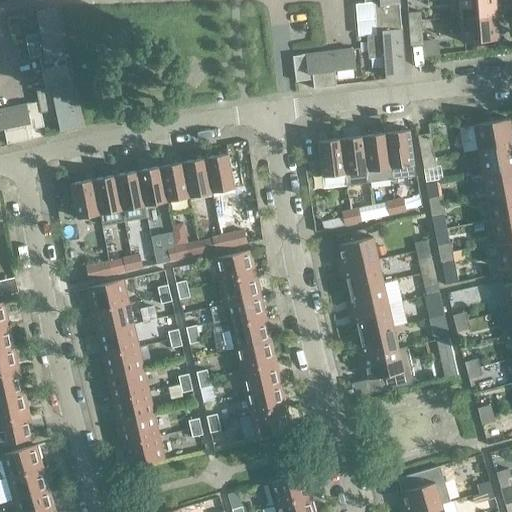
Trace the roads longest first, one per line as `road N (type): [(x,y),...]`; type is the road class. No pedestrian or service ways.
road 1 (residential): [(360,511),(313,342),(270,115)]
road 2 (residential): [(101,511),(49,303),(27,160)]
road 3 (residential): [(27,160),(270,115)]
road 4 (residential): [(288,113),(511,87)]
